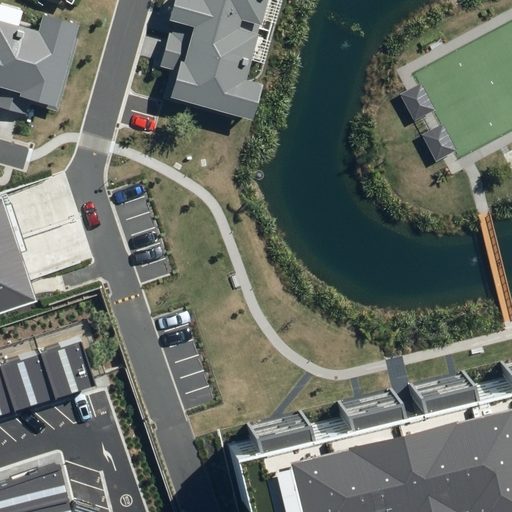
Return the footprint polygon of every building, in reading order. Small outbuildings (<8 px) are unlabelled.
[(252,36),(257,17),(195,0),(176,0),(173,14),(178,15),(252,36)] [(195,0),(257,17),(261,0),(195,0)] [(418,0),(438,44),(474,28),(461,0),(418,0)] [(53,105),(75,21),(35,11),(31,27),(0,18),(0,85),(18,90),(17,95),(53,105)] [(245,60),(252,36),(178,15),(171,39),(245,60)] [(238,85),(245,60),(171,39),(166,38),(158,63),(172,67),(238,85)] [(229,117),(238,85),(172,67),(163,99),(229,117)] [(414,107),(384,96),(377,116),(407,127),(414,107)] [(354,217),(372,179),(356,172),(338,210),(354,217)] [(0,316),(39,304),(4,196),(0,197),(0,316)] [(40,352),(56,399),(95,386),(80,339),(40,352)] [(1,364),(17,412),(56,399),(40,352),(1,364)] [(1,364),(0,364),(0,416),(17,412),(1,364)] [(511,511),(511,364),(221,435),(242,511),(511,511)] [(0,480),(0,511),(20,511),(69,500),(60,461),(0,480)] [(71,511),(69,500),(20,511),(71,511)]
